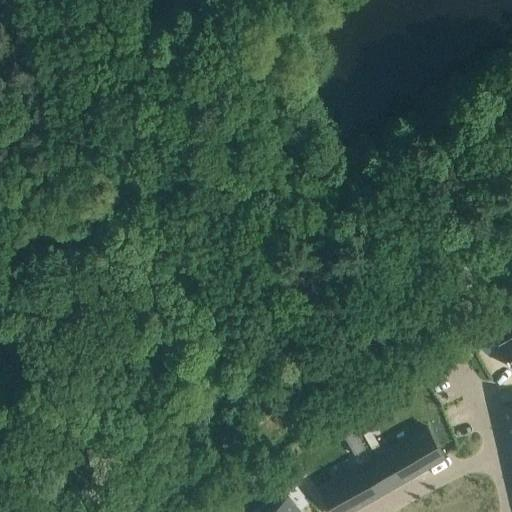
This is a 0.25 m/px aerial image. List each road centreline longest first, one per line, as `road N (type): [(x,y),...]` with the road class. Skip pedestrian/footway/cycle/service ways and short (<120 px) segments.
road 1 (track): [(313,373),(103,85),(68,0)]
road 2 (unclassified): [(155,495),(313,373),(416,307)]
road 3 (residential): [(416,307),(458,361),(500,461)]
road 4 (track): [(257,0),(103,85)]
road 5 (residential): [(378,511),(500,461)]
